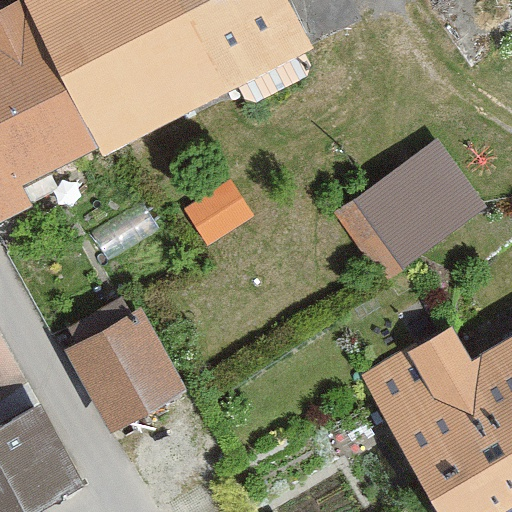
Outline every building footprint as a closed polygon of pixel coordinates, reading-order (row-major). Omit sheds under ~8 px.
[(0,0),(0,194),(315,41),(292,0),(0,0)] [(437,133),(349,195),(394,260),(482,198),(437,133)] [(204,232),(257,209),(238,167),(185,191),(204,232)] [(136,300),(65,336),(109,421),(180,385),(136,300)] [(452,316),(359,368),(441,511),(511,511),(511,329),(473,352),(452,316)] [(30,401),(0,416),(0,511),(68,478),(30,401)]
